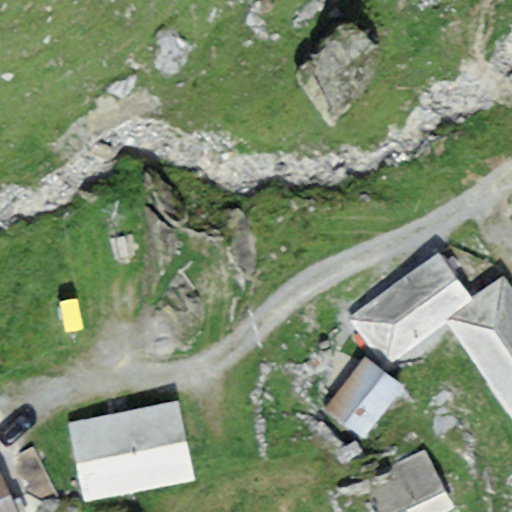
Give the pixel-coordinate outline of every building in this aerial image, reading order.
[(473,305),(437,255),(348,319),(387,372),(445,331),(511,423),(511,291),(505,282),(473,305)] [(404,387),(364,357),(325,410),(366,439),(404,387)] [(180,399),(69,422),(86,501),(196,479),(180,399)] [(397,480),(370,493),(379,511),(443,511),(454,507),(426,451),(391,468),(397,480)] [(0,511),(17,511),(0,478),(0,511)]
